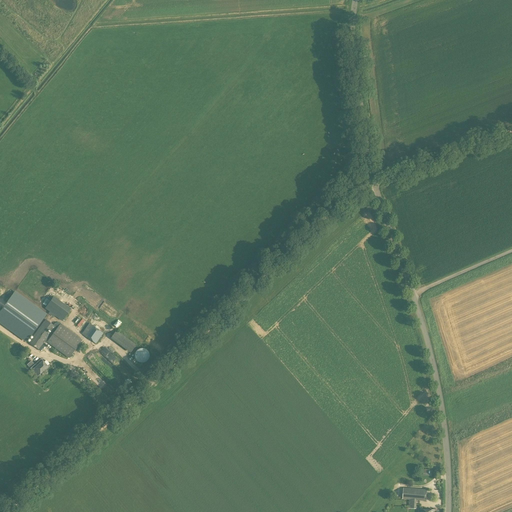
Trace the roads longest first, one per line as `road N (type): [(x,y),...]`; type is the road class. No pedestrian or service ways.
road 1 (track): [(8,511),(349,194),(374,183)]
road 2 (tertiary): [(410,294),(365,146),(351,33),(355,0)]
road 3 (tertiary): [(447,511),(433,376),(410,294)]
road 4 (track): [(511,131),(374,183)]
